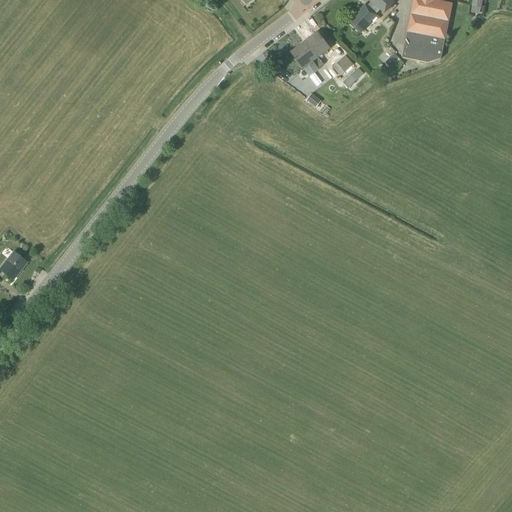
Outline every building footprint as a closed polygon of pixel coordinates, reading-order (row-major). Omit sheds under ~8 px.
[(372,12),(375,15),(380,10),(384,14),(394,3),(390,0),(369,0),(372,3),(370,6),(374,9),(372,12)] [(412,0),(406,33),(401,58),(427,64),(441,60),(444,40),(445,41),(452,4),(437,1),(436,0),(412,0)] [(472,0),(471,6),(472,7),(480,8),(481,8),(482,0),(472,0)] [(376,16),(375,15),(372,12),(374,9),(370,6),(368,8),(365,5),(348,24),(359,34),(376,16)] [(323,64),(329,60),(329,55),(326,51),(329,49),(317,33),(306,42),(323,64)] [(323,64),(306,42),(291,53),(303,69),(308,65),(314,74),(319,70),(318,70),(324,66),(323,64)] [(389,68),(398,58),(394,54),(385,63),(389,68)] [(339,77),(353,65),(345,56),(336,64),(332,68),(339,77)] [(392,76),(392,75),(403,64),(398,59),(389,68),(389,69),(388,71),(387,72),(392,76)] [(341,88),(348,83),(360,73),(356,68),(343,78),(344,79),(337,84),(341,88)] [(312,94),(307,101),(316,108),(321,102),(312,94)] [(0,270),(13,281),(27,263),(14,253),(0,269),(0,270)]
